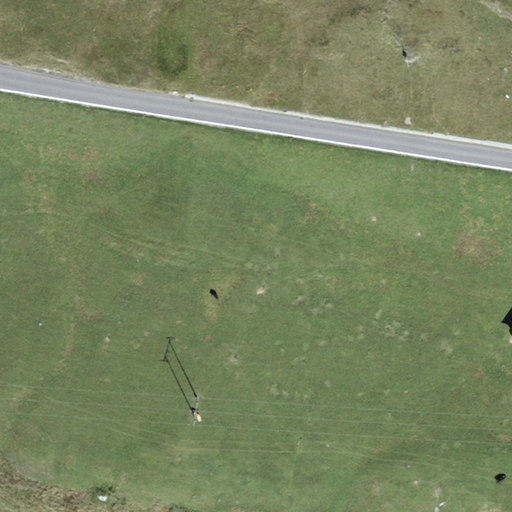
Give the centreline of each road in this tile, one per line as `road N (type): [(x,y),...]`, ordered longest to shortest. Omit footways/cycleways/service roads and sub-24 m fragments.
road 1 (track): [(0,147),(83,217),(188,254),(327,258),(433,284),(501,316)]
road 2 (tertiary): [(0,81),(511,161)]
